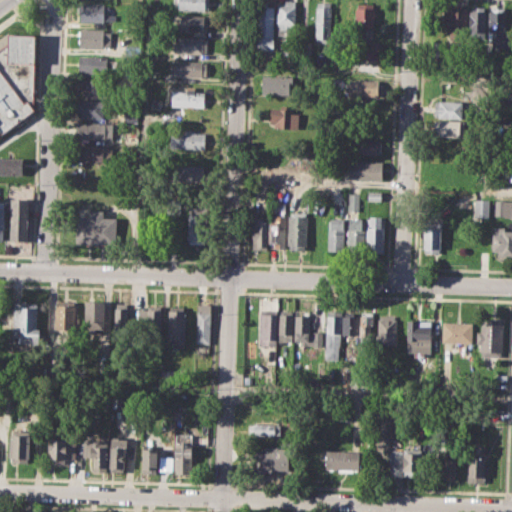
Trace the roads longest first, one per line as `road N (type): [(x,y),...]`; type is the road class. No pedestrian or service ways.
road 1 (residential): [(222,511),(241,0)]
road 2 (residential): [(0,490),(511,506)]
road 3 (residential): [(0,270),(511,286)]
road 4 (residential): [(411,0),(399,283)]
road 5 (residential): [(55,0),(45,272)]
